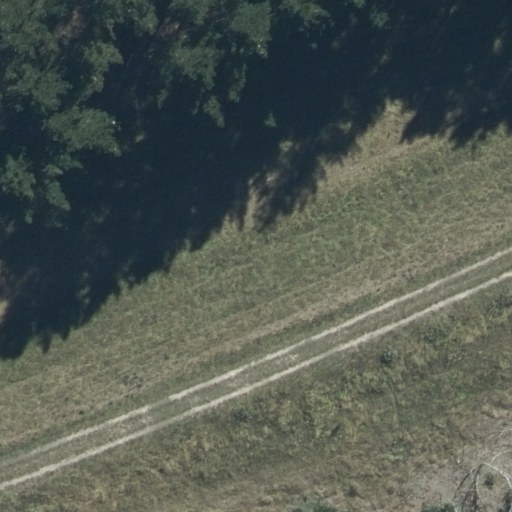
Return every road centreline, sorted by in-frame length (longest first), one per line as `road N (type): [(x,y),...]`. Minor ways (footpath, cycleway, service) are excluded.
road 1 (track): [(0,418),(511,204)]
road 2 (track): [(362,0),(0,166)]
